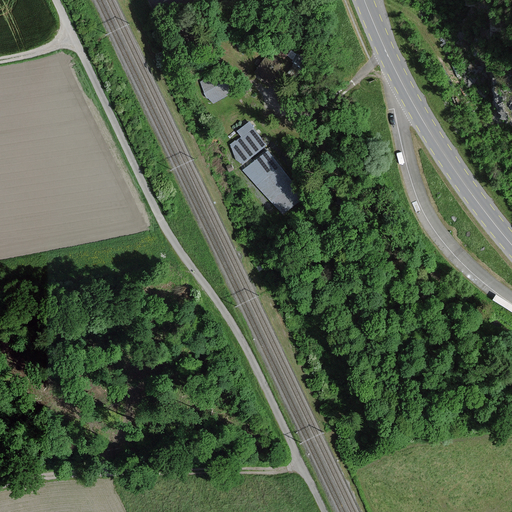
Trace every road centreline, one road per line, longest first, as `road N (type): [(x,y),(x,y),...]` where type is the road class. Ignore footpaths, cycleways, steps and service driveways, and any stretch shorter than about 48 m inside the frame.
road 1 (unclassified): [(302,466),(235,329),(155,210),(56,0)]
road 2 (unclassified): [(0,485),(81,473),(302,466)]
road 3 (primary): [(365,0),(433,139),(511,247)]
